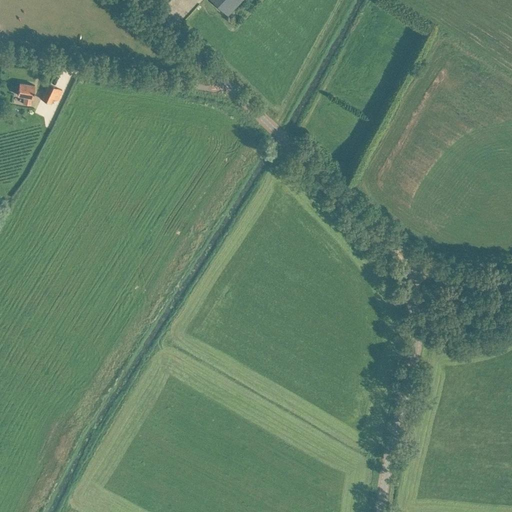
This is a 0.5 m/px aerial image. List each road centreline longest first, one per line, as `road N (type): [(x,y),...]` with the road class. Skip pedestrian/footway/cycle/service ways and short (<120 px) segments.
road 1 (unclassified): [(419,262),(136,0)]
road 2 (unclassified): [(380,511),(415,347),(419,262)]
road 3 (unclassified): [(207,88),(0,54)]
road 4 (track): [(275,130),(349,0)]
